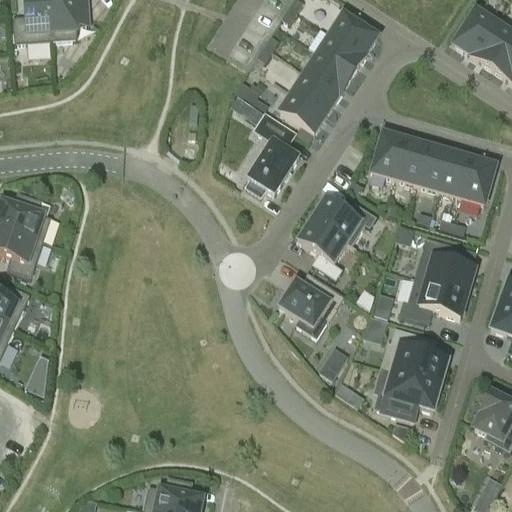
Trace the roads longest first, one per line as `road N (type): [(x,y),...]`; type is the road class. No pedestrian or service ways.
road 1 (residential): [(225,280),(243,341),(265,379),(305,420),(393,473),(422,511)]
road 2 (residential): [(0,166),(83,161),(144,175),(204,228),(225,280)]
road 3 (residential): [(353,115),(403,40),(511,110)]
road 4 (residential): [(353,115),(271,249),(225,280)]
road 5 (residential): [(511,161),(353,115)]
road 6 (residential): [(511,210),(464,364)]
